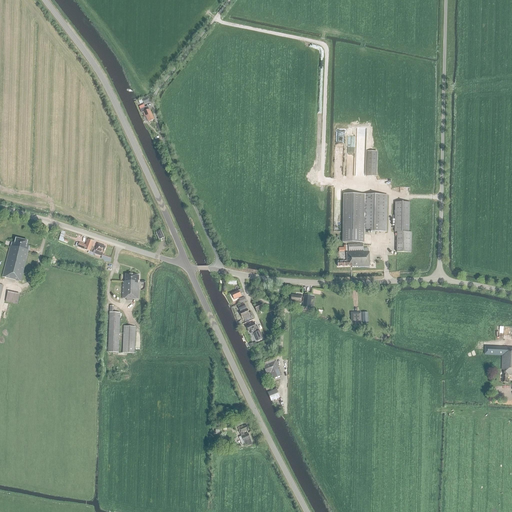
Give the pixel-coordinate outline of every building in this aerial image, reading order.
[(142,99),(144,105),(150,102),(147,97),(142,99)] [(154,120),(149,109),(148,109),(147,106),(140,110),(141,113),(142,113),(144,117),(145,117),(148,122),(154,120)] [(367,151),(367,176),(377,176),(377,151),(367,151)] [(363,243),(364,232),(386,232),(387,195),(343,194),(342,243),(363,243)] [(409,234),(411,204),(396,204),(395,234),(397,234),(396,254),(411,254),(412,234),(409,234)] [(2,276),(21,281),(29,246),(26,245),(27,241),(15,238),(14,242),(11,242),(10,246),(9,246),(2,276)] [(77,247),(92,253),(94,249),(90,247),(92,242),(87,240),(85,245),(79,243),(77,247)] [(97,244),(94,254),(101,257),(105,247),(97,244)] [(337,262),(337,267),(351,266),(351,268),(369,267),(369,252),(346,253),(347,261),(337,262)] [(123,281),(122,299),(126,299),(126,300),(133,300),(133,299),(137,299),(137,284),(137,283),(137,280),(138,280),(139,275),(126,274),(125,281),(123,281)] [(241,289),(231,294),(233,299),(237,298),(238,298),(241,297),(240,295),(243,293),(241,289)] [(19,304),(20,293),(7,292),(6,302),(19,304)] [(297,294),(297,295),(291,294),(290,299),(291,299),(291,301),(296,301),(296,302),(300,303),(300,302),(303,302),(302,307),(308,308),(310,296),(304,295),(303,297),(301,297),(301,295),(297,294)] [(238,307),(240,312),(246,309),(244,304),(239,306),(240,306),(238,307)] [(260,312),(260,313),(262,312),(261,311),(264,310),(261,304),(254,307),(257,313),(260,312)] [(110,306),(108,353),(118,353),(120,313),(114,312),(114,306),(110,306)] [(275,309),(269,312),(272,318),(278,315),(275,309)] [(251,312),(248,314),(246,310),(239,313),(243,320),(250,317),(250,319),(253,318),(251,312)] [(360,314),(350,314),(350,324),(360,324),(360,314)] [(249,326),(246,327),(248,332),(250,331),(251,334),(255,332),(256,333),(254,334),(257,342),(263,339),(259,331),(259,330),(257,327),(256,327),(254,324),(251,325),(250,324),(248,324),(249,326)] [(122,353),(134,353),(135,327),(123,327),(122,353)] [(511,347),(485,347),(485,355),(501,355),(501,370),(502,370),(502,383),(507,383),(508,375),(511,374),(511,347)] [(266,374),(271,372),(273,378),(274,378),(275,380),(278,378),(277,376),(280,375),(276,367),(277,367),(275,363),(264,367),(266,374)] [(272,401),(279,398),(276,390),(268,393),(270,398),(271,397),(272,401)] [(214,411),(214,421),(222,421),(222,411),(214,411)] [(237,428),(245,445),(251,443),(246,434),(244,435),(243,433),(248,431),(246,425),(241,428),(241,426),(237,428)]
